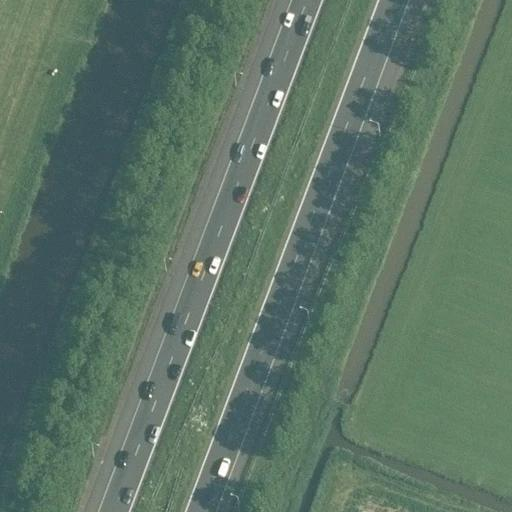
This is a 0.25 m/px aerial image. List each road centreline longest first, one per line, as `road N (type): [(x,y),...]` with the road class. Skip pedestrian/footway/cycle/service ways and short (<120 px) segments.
road 1 (motorway): [(202,511),(395,0)]
road 2 (motorway): [(308,0),(115,511)]
